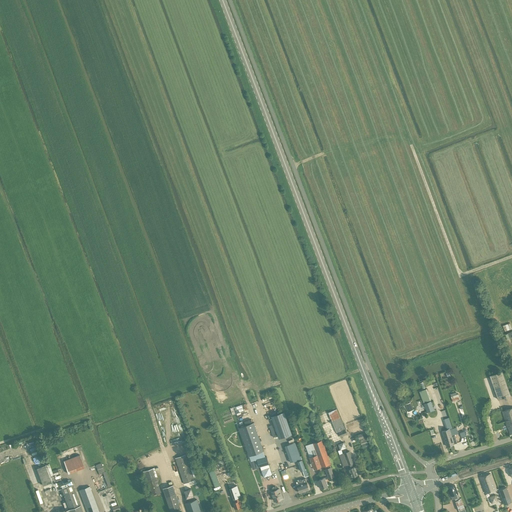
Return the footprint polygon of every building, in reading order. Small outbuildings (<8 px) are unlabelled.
[(511,395),(503,371),(490,376),(499,400),(511,395)] [(427,389),(419,391),(423,403),(431,400),(427,389)] [(405,405),(408,412),(413,410),(410,403),(405,405)] [(241,405),(234,407),(236,413),(243,410),(241,405)] [(510,433),(511,432),(511,407),(503,411),(510,433)] [(328,412),(332,421),(340,417),(337,409),(328,412)] [(282,412),(271,416),(279,438),(292,433),(284,411),(282,412)] [(336,432),(345,429),(340,417),(332,421),(336,432)] [(239,427),(245,444),(249,456),(264,451),(254,422),(239,427)] [(452,438),(452,436),(452,435),(450,429),(442,431),(445,440),(452,438)] [(452,438),(445,440),(446,444),(447,446),(454,444),(457,443),(455,436),(452,436),(452,438)] [(314,469),(331,463),(322,439),(309,444),(306,445),(310,457),(314,469)] [(301,459),(296,444),(285,447),(291,462),(301,459)] [(351,477),(358,474),(355,466),(353,467),(352,463),(354,462),(350,451),(339,455),(344,466),(348,465),(349,467),(348,467),(348,469),(351,477)] [(184,484),(195,480),(186,454),(175,458),(184,484)] [(79,455),(64,461),(68,474),(84,468),(79,455)] [(251,461),(250,461),(253,470),(257,468),(257,467),(260,467),(261,470),(269,467),(269,464),(267,456),(266,456),(251,461)] [(305,469),(302,459),(297,461),(300,471),(305,469)] [(101,463),(96,465),(100,474),(103,473),(105,472),(101,463)] [(45,465),(37,468),(41,480),(43,485),(52,482),(50,477),(45,465)] [(329,479),(334,476),(331,467),(330,467),(329,465),(325,466),(326,469),(325,469),(328,477),(325,478),(325,477),(318,480),(320,485),(319,485),(320,489),(328,486),(326,479),(328,478),(329,479)] [(153,495),(161,492),(153,468),(145,471),(153,495)] [(216,487),(221,485),(215,470),(210,472),(216,487)] [(105,472),(103,473),(108,487),(111,486),(106,471),(105,472)] [(486,493),(496,489),(490,474),(480,477),(486,493)] [(300,493),(310,489),(306,478),(296,482),(297,486),(300,493)] [(61,488),(69,509),(59,511),(82,511),(72,484),(61,488)] [(171,511),(181,509),(173,485),(164,488),(171,511)] [(455,498),(459,511),(465,508),(461,498),(460,498),(455,485),(448,488),(449,490),(447,490),(449,494),(450,493),(453,499),(455,498)] [(88,511),(99,511),(90,486),(80,490),(88,511)] [(235,509),(242,507),(238,497),(241,497),(237,486),(230,488),(234,499),(232,499),(233,502),(235,509)] [(274,501),(283,498),(279,488),(277,489),(276,486),(272,487),(273,491),(271,491),(274,501)] [(511,501),(507,487),(499,490),(504,505),(511,501)] [(191,489),(184,491),(186,498),(193,496),(191,489)] [(498,501),(496,494),(489,497),(491,503),(498,501)] [(199,511),(200,511),(201,511),(201,510),(197,499),(186,503),(188,511),(199,511)]
